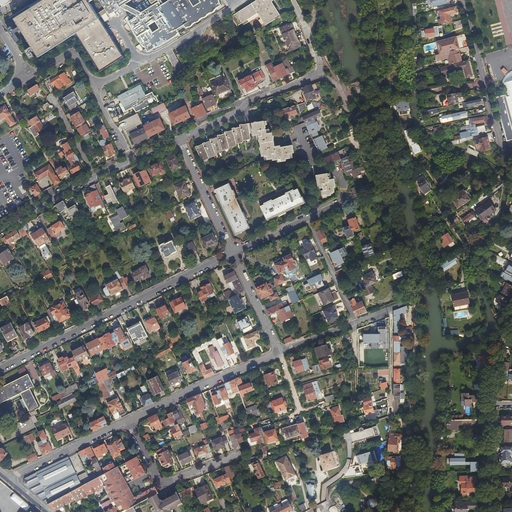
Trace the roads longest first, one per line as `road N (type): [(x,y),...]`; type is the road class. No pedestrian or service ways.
road 1 (residential): [(0,369),(232,252)]
road 2 (residential): [(318,72),(340,88),(381,184),(410,299)]
road 3 (residential): [(461,0),(511,171)]
road 4 (residential): [(128,420),(279,352)]
road 5 (residential): [(237,455),(160,480),(128,420)]
road 6 (residential): [(454,213),(423,166),(408,168),(378,98)]
road 7 (residential): [(318,72),(185,135)]
road 8 (residential): [(279,352),(410,299)]
road 9 (residential): [(8,479),(128,420)]
road 10 (residential): [(232,252),(347,200)]
road 11 (residential): [(178,139),(232,252)]
road 12 (residential): [(410,299),(413,418)]
